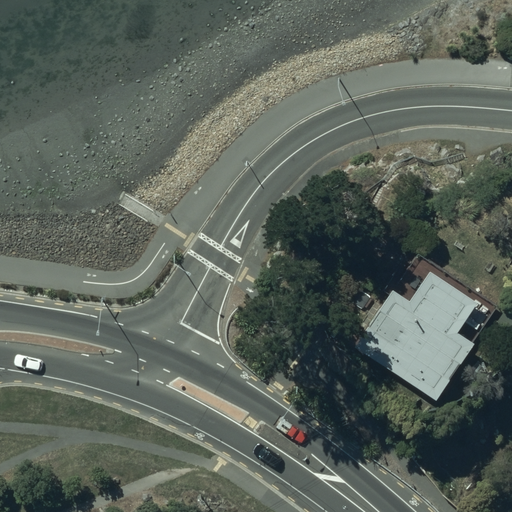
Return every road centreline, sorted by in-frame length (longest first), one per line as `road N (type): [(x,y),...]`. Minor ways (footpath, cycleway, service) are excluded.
road 1 (residential): [(156,369),(237,218),(287,157),(382,111),(511,110)]
road 2 (secondary): [(373,511),(251,421),(156,369)]
road 3 (secondary): [(156,369),(81,347),(0,336)]
